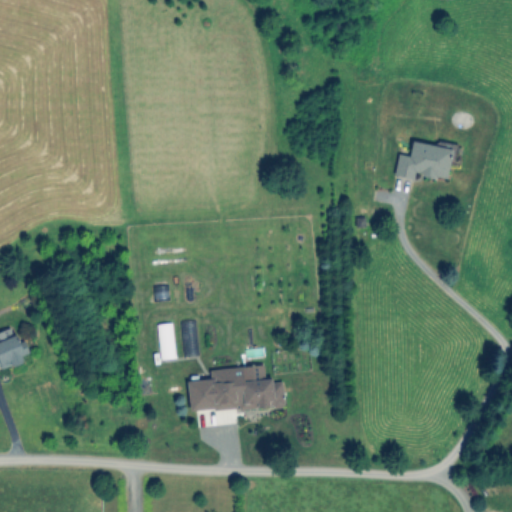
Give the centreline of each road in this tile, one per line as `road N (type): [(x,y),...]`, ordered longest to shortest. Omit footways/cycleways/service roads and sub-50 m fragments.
road 1 (residential): [(0,458),(437,472)]
road 2 (residential): [(511,351),(437,472),(468,511)]
